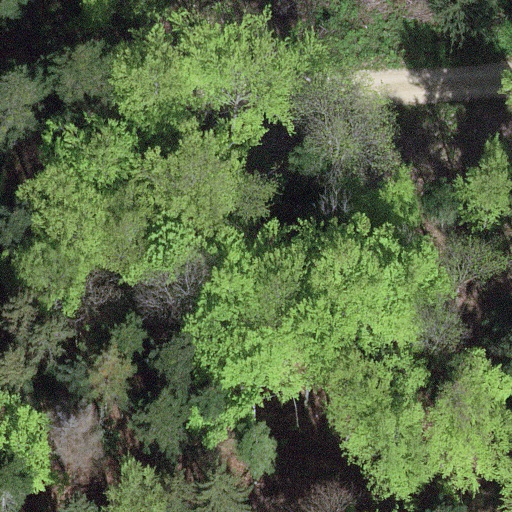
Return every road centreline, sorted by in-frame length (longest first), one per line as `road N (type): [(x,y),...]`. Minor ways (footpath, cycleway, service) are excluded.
road 1 (track): [(0,83),(216,94),(511,76)]
road 2 (track): [(394,511),(511,452)]
